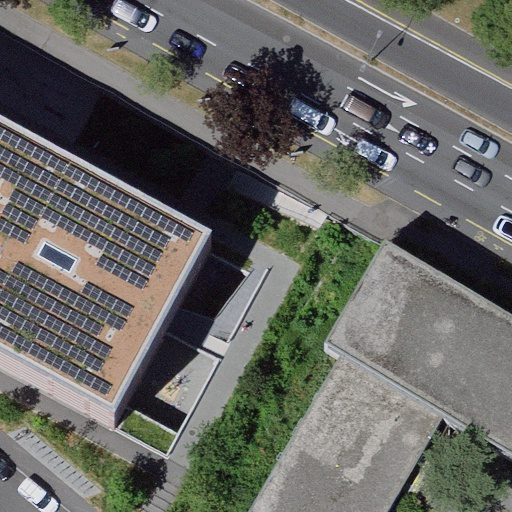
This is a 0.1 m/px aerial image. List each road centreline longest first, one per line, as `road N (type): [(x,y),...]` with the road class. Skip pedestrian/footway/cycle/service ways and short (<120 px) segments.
road 1 (primary): [(127,0),(511,213)]
road 2 (primary): [(511,92),(345,0)]
